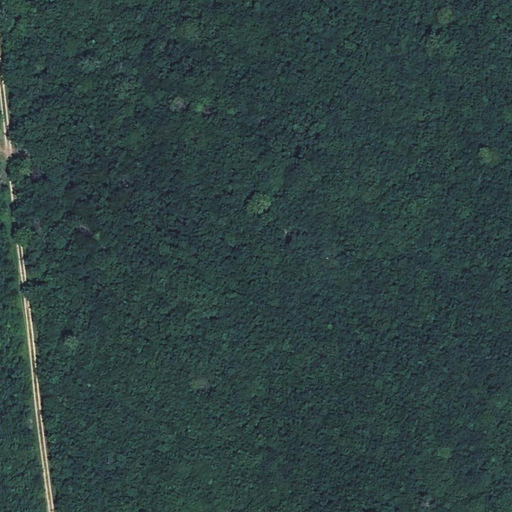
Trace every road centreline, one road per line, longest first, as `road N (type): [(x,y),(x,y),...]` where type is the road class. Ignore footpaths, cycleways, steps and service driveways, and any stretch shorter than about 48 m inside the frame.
road 1 (track): [(0,77),(53,511)]
road 2 (track): [(355,0),(437,138),(511,232)]
